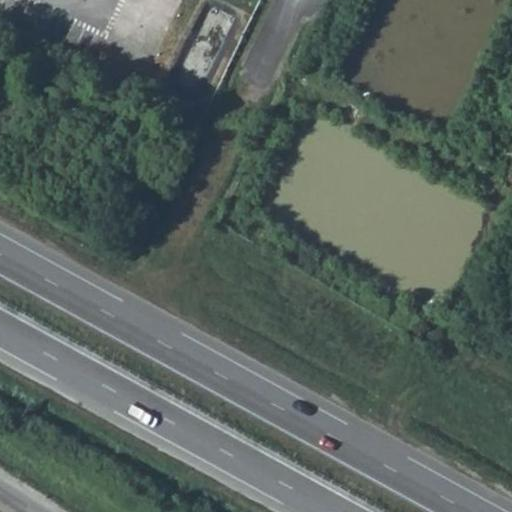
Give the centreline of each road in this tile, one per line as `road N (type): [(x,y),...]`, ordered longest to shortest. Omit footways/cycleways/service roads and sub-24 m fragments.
road 1 (trunk): [(469,511),(0,254)]
road 2 (trunk): [(0,328),(333,511)]
